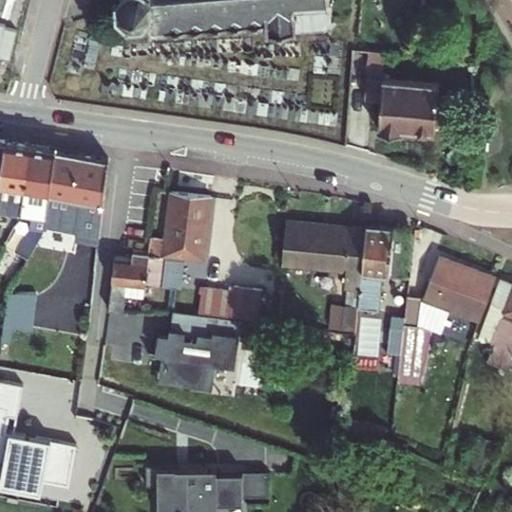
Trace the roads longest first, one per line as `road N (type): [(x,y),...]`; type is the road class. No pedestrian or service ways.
road 1 (tertiary): [(23,117),(306,162),(463,208),(511,212)]
road 2 (residential): [(23,117),(54,0)]
